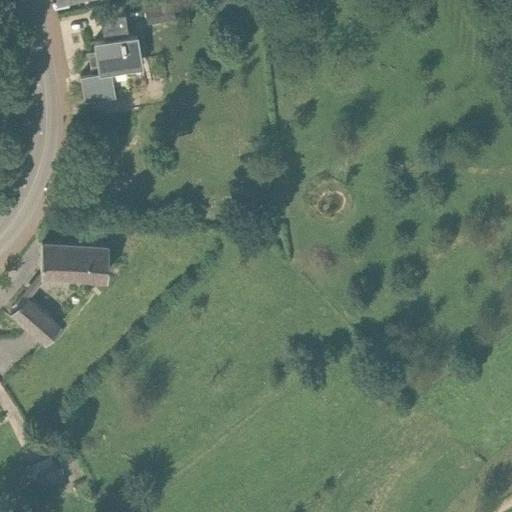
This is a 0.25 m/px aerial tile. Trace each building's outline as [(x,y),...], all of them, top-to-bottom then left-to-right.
[(174,13),(172,3),(142,8),(144,18),(174,13)] [(79,75),(84,100),(114,95),(110,71),(141,65),(135,31),(126,33),(124,13),(100,16),(103,37),(92,39),(94,49),(87,50),(91,73),(79,75)] [(40,239),(40,272),(102,275),(104,243),(40,239)] [(23,294),(10,310),(41,339),(55,323),(23,294)] [(31,465),(42,487),(47,498),(65,489),(50,456),(31,465)]
